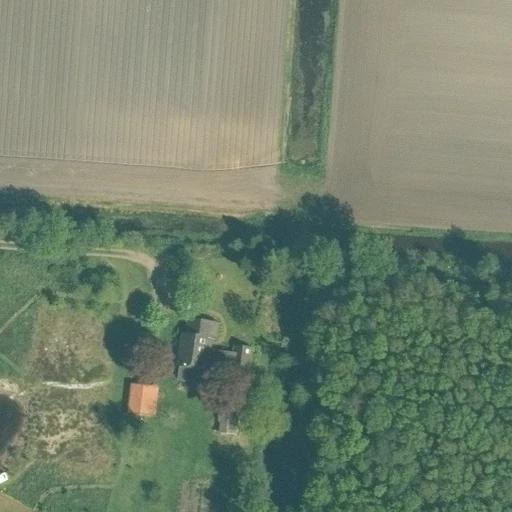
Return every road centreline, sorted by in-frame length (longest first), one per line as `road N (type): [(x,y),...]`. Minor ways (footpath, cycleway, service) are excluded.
road 1 (track): [(511,278),(351,264),(328,277),(307,511)]
road 2 (track): [(0,245),(138,256),(159,275),(173,312)]
